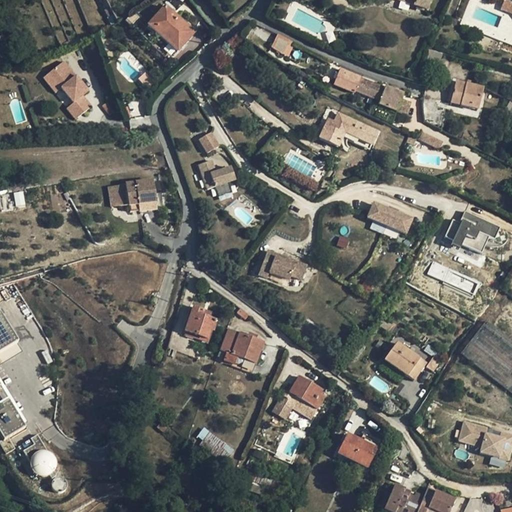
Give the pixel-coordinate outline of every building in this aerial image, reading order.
[(97,0),(106,17),(111,15),(103,0),(97,0)] [(414,0),(413,6),(426,10),(429,0),(414,0)] [(511,13),(511,1),(507,0),(504,0),(501,9),(511,13)] [(177,52),(194,32),(165,6),(147,26),(177,52)] [(287,41),(276,35),(270,47),(280,54),(287,41)] [(293,44),(287,41),(280,54),(287,57),(293,44)] [(429,49),(424,69),(436,73),(442,53),(429,49)] [(65,60),(51,73),(64,87),(77,101),(70,107),(80,117),(95,103),(86,93),(84,91),(89,86),(65,60)] [(365,98),(374,101),(380,87),(370,83),(360,79),(361,77),(340,69),(334,85),(354,93),(354,94),(361,96),(362,94),(366,95),(365,98)] [(64,87),(51,73),(45,78),(58,92),(64,87)] [(237,89),(224,75),(215,86),(224,97),(237,89)] [(457,81),(452,100),(462,102),(462,105),(471,108),(472,105),(478,107),(483,88),(457,81)] [(384,89),(380,87),(374,101),(382,104),(381,106),(396,112),(404,115),(409,103),(400,100),(403,94),(385,88),(384,89)] [(109,115),(114,111),(107,102),(102,105),(109,115)] [(434,114),(435,107),(428,104),(426,112),(434,114)] [(345,132),(371,145),(377,132),(338,114),(334,122),(331,127),(325,125),(319,138),(338,147),(342,138),(345,132)] [(328,119),(325,125),(331,127),(334,122),(328,119)] [(368,150),(371,145),(345,132),(342,138),(368,150)] [(201,140),(209,153),(221,146),(212,133),(201,140)] [(199,166),(208,191),(237,180),(232,168),(217,173),(213,161),(199,166)] [(113,186),(116,206),(128,205),(138,203),(139,211),(157,209),(156,202),(156,201),(153,179),(125,183),(124,185),(113,186)] [(110,207),(116,206),(113,186),(107,187),(110,207)] [(129,212),(139,211),(138,203),(128,205),(129,212)] [(370,203),(366,214),(372,216),(371,219),(398,230),(399,227),(405,229),(409,219),(370,203)] [(504,227),(469,211),(464,221),(466,222),(465,224),(456,220),(449,238),(458,242),(459,239),(467,242),(465,245),(486,254),(493,237),(499,240),(504,227)] [(65,249),(56,252),(58,257),(67,255),(65,249)] [(291,277),(302,280),(308,263),(267,249),(259,272),(289,283),(291,277)] [(511,394),(511,290),(510,289),(460,354),(511,394)] [(183,336),(194,339),(195,336),(207,340),(210,330),(214,331),(217,321),(208,318),(202,316),(204,311),(193,307),(183,336)] [(263,343),(257,341),(248,338),(229,330),(220,350),(255,363),(263,343)] [(379,349),(383,342),(379,340),(375,346),(379,349)] [(7,357),(21,350),(16,341),(2,349),(7,357)] [(413,381),(425,364),(397,343),(385,360),(413,381)] [(444,356),(427,345),(425,349),(434,356),(441,360),(444,356)] [(433,372),(441,360),(434,356),(426,367),(433,372)] [(322,391),(299,377),(286,398),(284,402),(280,399),(272,412),(285,420),(292,408),(311,419),(323,398),(320,395),(322,391)] [(91,387),(88,390),(95,396),(98,393),(91,387)] [(103,415),(92,423),(102,436),(113,428),(103,415)] [(163,432),(167,427),(154,417),(150,422),(163,432)] [(491,456),(489,464),(507,468),(511,446),(511,433),(462,422),(458,442),(481,447),(480,453),(491,456)] [(394,428),(387,423),(383,428),(390,433),(394,428)] [(224,463),(234,450),(209,432),(199,445),(224,463)] [(365,439),(362,442),(347,435),(338,454),(366,468),(377,445),(365,439)] [(38,447),(28,466),(48,476),(58,457),(38,447)] [(72,475),(66,478),(70,485),(76,482),(72,475)] [(405,490),(394,485),(384,508),(392,511),(394,511),(398,505),(403,507),(408,509),(407,511),(449,511),(455,499),(435,491),(431,501),(423,497),(415,494),(414,498),(409,496),(403,493),(405,490)] [(427,488),(423,497),(431,501),(435,491),(427,488)]
